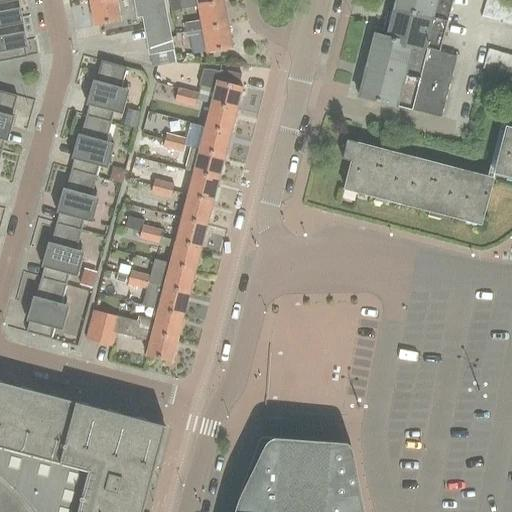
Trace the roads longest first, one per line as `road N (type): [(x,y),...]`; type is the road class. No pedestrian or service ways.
road 1 (residential): [(0,284),(59,76),(48,0)]
road 2 (residential): [(511,278),(279,262)]
road 3 (residential): [(216,408),(0,351)]
road 4 (unclassified): [(279,262),(266,221),(308,47)]
road 5 (residential): [(216,408),(279,262)]
